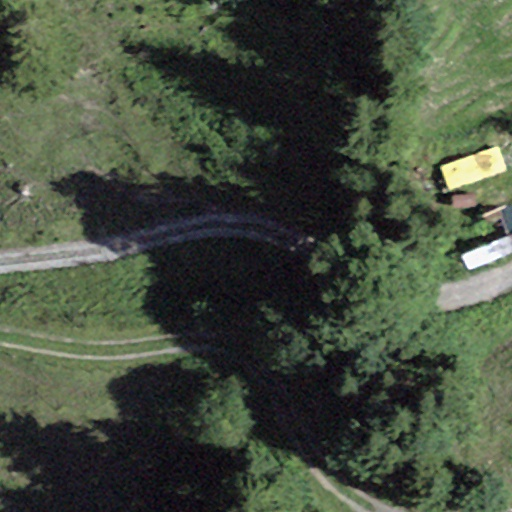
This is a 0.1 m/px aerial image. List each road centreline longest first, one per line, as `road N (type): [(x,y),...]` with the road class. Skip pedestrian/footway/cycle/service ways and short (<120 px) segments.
road 1 (track): [(0,262),(241,225),(416,297),(443,299),(511,275)]
road 2 (track): [(376,511),(334,478),(253,359),(222,344),(101,351),(0,337)]
